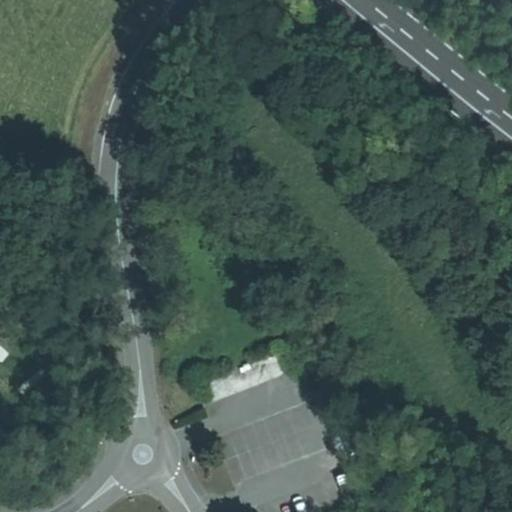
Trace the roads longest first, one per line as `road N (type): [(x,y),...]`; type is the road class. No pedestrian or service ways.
road 1 (tertiary): [(141,428),(115,236),(114,141),(125,97),(154,41),(189,0)]
road 2 (secondary): [(511,119),(356,0)]
